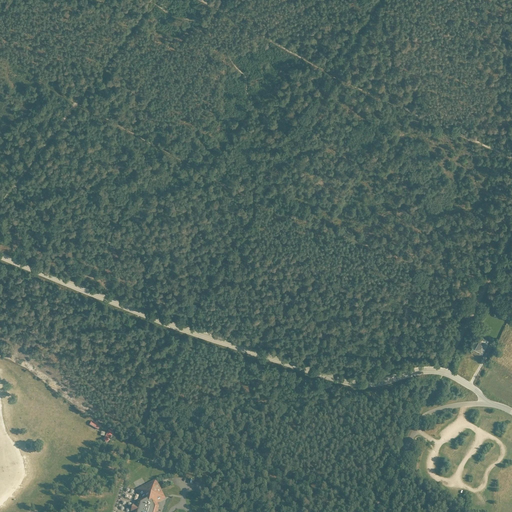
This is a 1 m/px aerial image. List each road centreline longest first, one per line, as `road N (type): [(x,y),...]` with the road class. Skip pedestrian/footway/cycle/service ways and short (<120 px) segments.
road 1 (track): [(238,193),(76,104)]
road 2 (unknown): [(203,0),(332,76)]
road 3 (track): [(151,0),(76,104)]
road 4 (track): [(76,104),(0,207)]
